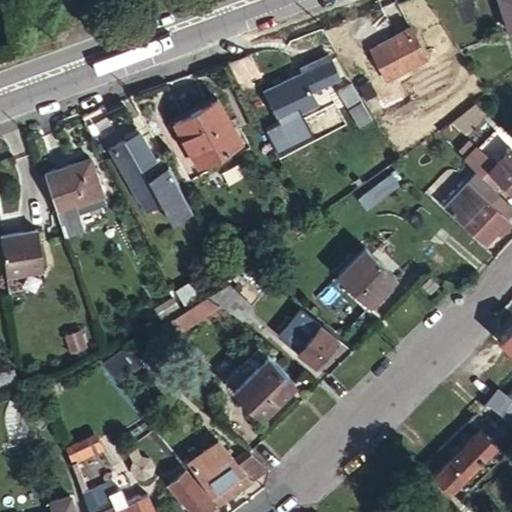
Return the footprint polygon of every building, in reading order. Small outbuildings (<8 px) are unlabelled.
[(472,0),(453,0),(461,27),(479,22),(472,0)] [(511,0),(498,0),(507,31),(511,29),(511,0)] [(410,27),(370,50),(387,79),(427,57),(410,27)] [(265,83),(251,56),(227,64),(241,93),(265,83)] [(302,92),(307,90),(336,76),(328,60),(265,91),(279,119),(296,111),(308,106),(302,92)] [(361,69),(350,74),(365,99),(375,94),(361,69)] [(464,79),(446,93),(457,106),(475,92),(464,79)] [(348,83),(335,91),(356,126),(368,119),(348,83)] [(312,103),(307,90),(302,92),(308,106),(312,103)] [(195,168),(241,145),(218,101),(172,123),(195,168)] [(115,129),(103,107),(83,117),(95,140),(115,129)] [(296,111),(279,119),(262,128),(267,137),(301,121),(296,111)] [(117,164),(149,147),(139,130),(107,146),(117,164)] [(176,178),(168,164),(160,168),(149,147),(117,164),(138,201),(176,181),(176,178)] [(492,165),(487,170),(511,193),(511,151),(509,148),(492,165)] [(473,155),(487,170),(492,165),(477,151),(473,155)] [(477,172),(481,176),(487,170),(473,155),(466,162),(477,172)] [(87,156),(44,173),(56,213),(75,205),(105,194),(87,156)] [(482,193),(490,200),(497,192),(481,176),(477,172),(468,181),(482,193)] [(182,191),(176,181),(138,201),(143,212),(162,202),(182,191)] [(444,207),(447,209),(457,199),(467,208),(482,193),(468,181),(444,207)] [(172,222),(191,212),(182,191),(162,202),(172,222)] [(457,199),(447,209),(485,244),(497,231),(509,218),(490,200),(482,193),(467,208),(457,199)] [(75,205),(56,213),(64,236),(83,228),(75,205)] [(511,220),(509,218),(497,231),(501,234),(511,222),(511,220)] [(35,231),(0,235),(0,247),(4,276),(42,270),(35,231)] [(364,248),(335,275),(367,307),(395,279),(364,248)] [(426,272),(417,280),(425,290),(434,282),(426,272)] [(202,295),(234,320),(249,304),(221,282),(202,295)] [(213,311),(203,298),(166,321),(171,330),(174,328),(177,334),(213,311)] [(511,324),(498,339),(511,353),(511,324)] [(319,325),(296,354),(313,367),(325,375),(349,349),(336,339),(319,325)] [(87,344),(82,326),(68,330),(73,349),(87,344)] [(121,349),(102,360),(116,378),(138,363),(121,349)] [(232,389),(260,416),(292,382),(264,357),(232,389)] [(0,385),(16,382),(12,365),(0,367),(0,385)] [(292,382),(260,416),(268,424),(301,391),(292,382)] [(497,393),(485,404),(511,425),(511,406),(504,399),(497,393)] [(493,447),(477,432),(433,477),(448,492),(493,447)] [(93,438),(65,450),(69,462),(96,450),(93,438)] [(181,463),(201,487),(204,485),(236,462),(211,441),(181,463)] [(266,468),(248,452),(236,462),(249,480),(266,468)] [(217,503),(249,480),(236,462),(204,485),(216,502),(217,503)] [(204,511),(205,511),(211,507),(210,503),(198,490),(183,472),(167,483),(182,502),(189,511),(204,511)] [(80,492),(87,511),(94,511),(101,509),(117,502),(107,479),(80,492)] [(50,499),(53,511),(72,511),(69,495),(50,499)] [(139,511),(150,511),(145,499),(135,503),(139,511)] [(139,511),(135,503),(113,511),(139,511)]
